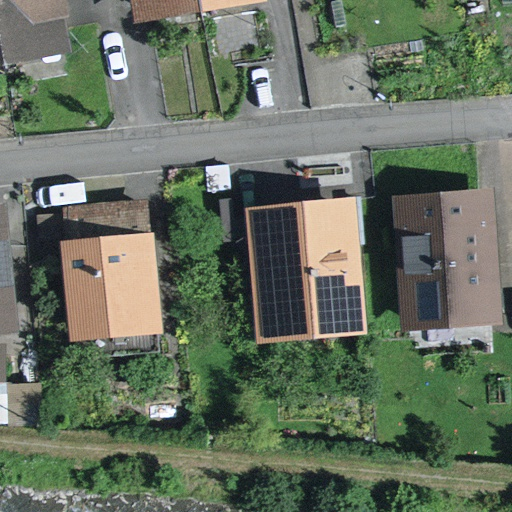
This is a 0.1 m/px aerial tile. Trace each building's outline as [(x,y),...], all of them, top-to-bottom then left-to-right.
[(0,0),(0,45),(2,54),(62,42),(54,0),(0,0)] [(403,204),(410,320),(485,314),(478,198),(403,204)] [(101,342),(100,327),(140,323),(132,245),(148,243),(145,206),(65,213),(77,345),(101,342)] [(363,323),(359,271),(342,272),(337,206),(268,212),(277,331),(363,323)] [(0,325),(9,324),(0,222),(0,325)] [(36,387),(9,390),(11,426),(38,424),(36,387)]
